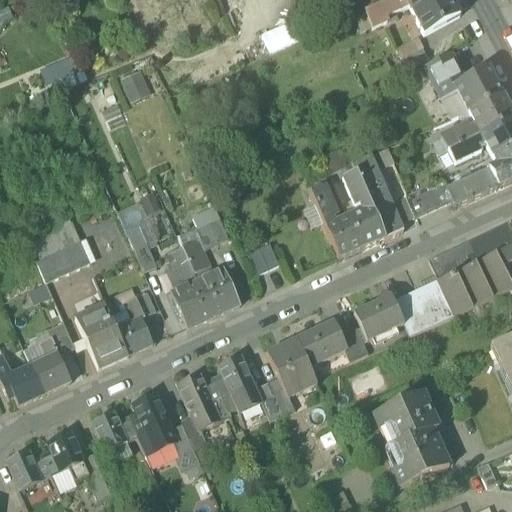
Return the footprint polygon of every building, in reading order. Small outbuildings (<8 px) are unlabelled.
[(399,0),(360,0),(357,1),(364,16),(399,0)] [(371,32),(372,33),(388,25),(386,21),(408,11),(402,0),(399,0),(364,16),(365,18),(371,32)] [(459,20),(448,0),(402,0),(408,11),(423,39),(459,20)] [(0,12),(0,35),(6,25),(13,22),(7,9),(0,12)] [(355,22),(361,36),(371,32),(365,18),(355,22)] [(267,55),(296,46),(289,26),(261,35),(267,55)] [(395,53),(401,64),(403,63),(421,53),(423,52),(417,42),(395,53)] [(221,50),(183,67),(193,91),(232,74),(221,50)] [(426,62),(421,53),(403,63),(408,72),(426,62)] [(452,86),(454,90),(465,84),(451,57),(424,71),(436,95),(452,86)] [(488,72),(465,84),(454,90),(457,96),(468,117),(503,101),(488,72)] [(150,99),(140,75),(118,84),(128,108),(150,99)] [(441,104),(457,96),(454,90),(452,86),(436,95),(441,104)] [(457,96),(441,104),(451,124),(468,117),(457,96)] [(511,125),(511,118),(503,101),(468,117),(476,131),(470,134),(468,130),(441,142),(448,155),(511,125)] [(511,153),(511,125),(448,155),(454,169),(481,156),(478,151),(485,148),(492,163),(511,153)] [(387,153),(374,159),(381,174),(394,168),(387,153)] [(511,153),(492,163),(496,170),(487,174),(488,175),(447,194),(446,195),(451,206),(454,213),(511,186),(511,153)] [(454,169),(448,155),(436,161),(443,175),(454,169)] [(352,169),(353,173),(384,244),(401,237),(369,161),(352,169)] [(362,254),(384,244),(353,173),(344,177),(346,181),(341,183),(353,212),(358,210),(360,215),(347,220),(362,254)] [(404,202),(395,206),(404,227),(413,222),(451,206),(446,195),(447,194),(442,185),(404,202)] [(339,265),(362,254),(347,220),(333,226),(331,222),(335,220),(321,188),(314,191),(315,194),(310,196),(315,208),(323,228),(339,265)] [(146,219),(160,213),(153,196),(139,202),(140,205),(146,219)] [(132,253),(134,252),(135,252),(129,240),(142,234),(147,247),(157,243),(146,219),(140,205),(116,215),(132,253)] [(311,233),(323,228),(315,208),(302,214),(311,233)] [(196,231),(220,221),(215,210),(191,220),(196,231)] [(202,243),(206,253),(230,243),(223,227),(220,221),(196,231),(202,243)] [(39,264),(80,246),(71,225),(30,244),(39,264)] [(511,225),(428,265),(438,285),(497,256),(511,249),(511,225)] [(192,247),(196,245),(202,243),(196,231),(179,239),(184,251),(192,247)] [(135,252),(147,247),(142,234),(129,240),(135,252)] [(196,245),(192,247),(203,272),(193,276),(197,284),(211,278),(196,245)] [(46,288),(90,268),(80,246),(39,264),(36,266),(46,288)] [(246,255),(254,276),(276,267),(267,246),(246,255)] [(134,252),(144,276),(157,271),(147,247),(135,252),(134,252)] [(182,252),(193,276),(203,272),(192,247),(184,251),(182,252)] [(511,249),(497,256),(504,269),(511,265),(511,249)] [(169,280),(175,294),(197,284),(193,276),(182,252),(172,256),(175,264),(171,267),(175,277),(169,280)] [(511,293),(511,286),(504,269),(497,256),(438,285),(436,286),(392,305),(409,341),(453,322),(499,299),(510,294),(511,293)] [(223,272),(211,278),(197,284),(213,322),(239,310),(223,272)] [(213,322),(197,284),(175,294),(170,296),(186,334),(213,322)] [(52,301),(46,288),(27,297),(32,310),(52,301)] [(123,308),(136,303),(131,292),(113,300),(114,303),(118,311),(123,308)] [(136,303),(144,322),(156,316),(148,297),(136,303)] [(353,317),(367,346),(403,329),(390,300),(382,297),(381,298),(379,305),(379,306),(353,317)] [(118,311),(114,303),(104,307),(105,309),(115,334),(132,326),(123,308),(118,311)] [(132,326),(115,334),(127,360),(152,349),(141,324),(144,322),(136,303),(123,308),(132,326)] [(97,374),(127,360),(115,334),(105,309),(74,323),(97,374)] [(295,344),(296,346),(309,373),(344,356),(345,356),(339,342),(332,327),(295,344)] [(60,360),(60,361),(75,354),(63,328),(48,335),(51,342),(52,342),(60,360)] [(344,356),(349,367),(368,359),(356,333),(339,342),(345,356),(344,356)] [(24,354),(32,372),(48,364),(40,347),(38,341),(28,345),(30,351),(24,354)] [(511,341),(490,351),(511,397),(511,400),(511,341)] [(48,364),(32,372),(43,398),(70,386),(58,361),(60,361),(60,360),(52,342),(51,342),(40,347),(48,364)] [(314,384),(309,373),(296,346),(281,354),(280,351),(266,358),(278,383),(283,394),(287,403),(289,402),(317,389),(314,384)] [(221,378),(212,382),(228,418),(237,414),(239,418),(260,408),(262,407),(256,393),(240,359),(217,370),(221,378)] [(0,365),(0,385),(0,386),(6,384),(14,401),(18,410),(43,398),(32,372),(15,379),(8,362),(0,365)] [(230,422),(228,418),(212,382),(203,387),(199,378),(177,388),(190,418),(193,424),(198,436),(200,435),(230,422)] [(278,383),(267,388),(256,393),(262,407),(260,408),(269,427),(283,421),(295,415),(289,402),(287,403),(283,394),(278,383)] [(8,404),(14,401),(6,384),(0,386),(2,389),(8,404)] [(392,476),(399,493),(449,471),(433,434),(438,432),(423,397),(373,419),(380,436),(386,433),(393,450),(390,451),(399,472),(392,476)] [(127,422),(136,442),(168,428),(155,399),(132,409),(136,418),(127,422)] [(136,442),(127,422),(118,426),(114,417),(91,427),(104,456),(104,457),(109,455),(125,447),(136,442)] [(193,424),(182,429),(194,456),(207,450),(200,435),(198,436),(193,424)] [(171,434),(168,428),(136,442),(145,460),(174,447),(175,447),(170,435),(171,434)] [(199,468),(194,456),(182,429),(171,434),(170,435),(175,447),(174,447),(177,454),(176,455),(178,459),(185,476),(200,469),(199,468)] [(51,455),(42,459),(51,481),(68,473),(83,466),(82,464),(70,437),(47,447),(51,455)] [(125,447),(109,455),(114,466),(130,459),(125,447)] [(174,447),(145,460),(150,472),(178,459),(176,455),(177,454),(174,447)] [(213,462),(207,450),(194,456),(199,468),(213,462)] [(43,484),(51,481),(42,459),(32,464),(29,456),(6,466),(17,489),(19,495),(25,492),(43,484)] [(103,483),(115,478),(104,457),(104,456),(94,461),(103,483)] [(111,499),(103,483),(94,461),(93,459),(82,464),(83,466),(68,473),(74,485),(86,480),(97,505),(111,499)] [(497,488),(487,467),(477,472),(486,492),(497,488)] [(76,491),(74,485),(68,473),(51,481),(59,499),(76,491)] [(43,484),(25,492),(31,507),(50,499),(43,484)] [(323,505),(326,511),(351,511),(343,495),(323,505)]
